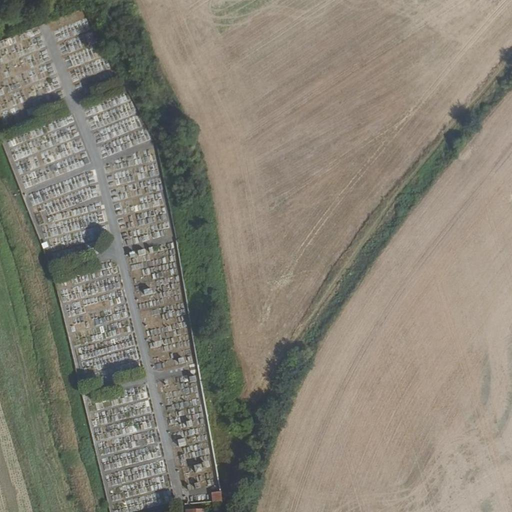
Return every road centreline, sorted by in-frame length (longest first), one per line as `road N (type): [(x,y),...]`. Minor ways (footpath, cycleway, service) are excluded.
road 1 (track): [(511,62),(375,223),(311,319),(253,413),(223,511)]
road 2 (track): [(97,511),(37,273),(0,173)]
